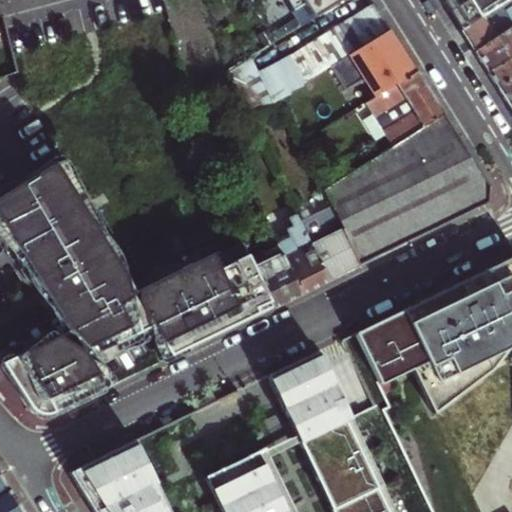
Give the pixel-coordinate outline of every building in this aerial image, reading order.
[(301,0),(286,0),(294,12),(305,6),(301,0)] [(294,12),(303,27),(345,0),(301,0),(305,6),(294,12)] [(511,0),(445,0),(466,33),(511,2),(511,0)] [(511,33),(511,2),(466,33),(472,42),(480,54),(511,33)] [(390,31),(375,7),(291,59),(306,83),(317,76),(327,70),(343,60),(390,31)] [(417,73),(390,31),(343,60),(327,70),(354,111),(364,105),(417,73)] [(511,33),(480,54),(487,66),(493,75),(511,62),(511,33)] [(274,103),(284,97),(306,83),(291,59),(260,79),(274,103)] [(227,74),(249,119),(274,103),(260,79),(249,61),(227,74)] [(511,62),(493,75),(497,82),(503,91),(511,84),(511,62)] [(390,149),(445,117),(431,95),(417,73),(364,105),(390,149)] [(511,105),(511,84),(503,91),(509,100),(511,105)] [(324,187),(360,266),(488,204),(490,196),(492,190),(445,117),(390,149),(324,187)] [(69,331),(87,360),(152,328),(136,294),(53,166),(17,189),(0,199),(0,240),(9,235),(18,249),(69,331)] [(292,206),(329,281),(345,273),(360,266),(324,187),(311,194),(306,185),(287,195),(292,206)] [(278,246),(302,294),(317,287),(329,281),(292,206),(288,208),(292,217),(290,218),(294,226),(287,230),(292,239),(278,246)] [(255,268),(274,308),(289,300),(302,294),(278,246),(276,241),(273,243),(276,249),(267,253),(271,260),(255,268)] [(152,328),(172,357),(230,329),(274,308),(255,268),(244,244),(214,259),(213,256),(136,294),(152,328)] [(511,259),(438,295),(357,334),(384,384),(415,369),(437,413),(502,381),(511,367),(511,259)] [(33,411),(48,417),(60,411),(105,389),(87,360),(69,331),(3,364),(33,411)] [(393,511),(317,353),(267,377),(332,511),(393,511)] [(182,428),(146,438),(159,487),(195,478),(182,428)] [(93,511),(168,511),(134,441),(69,472),(93,511)] [(294,511),(265,451),(206,479),(221,511),(294,511)] [(0,511),(24,511),(0,473),(0,511)] [(434,507),(462,495),(452,474),(424,486),(434,507)]
